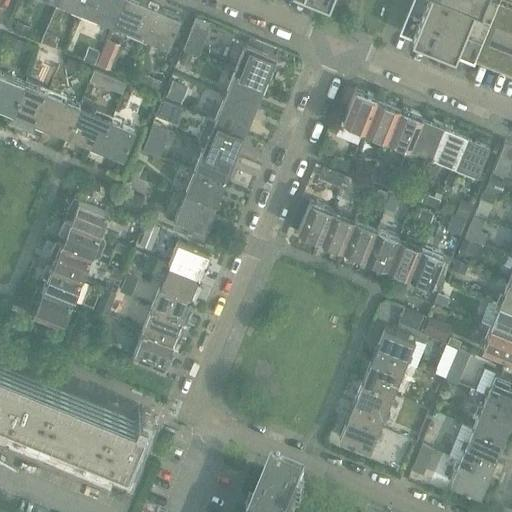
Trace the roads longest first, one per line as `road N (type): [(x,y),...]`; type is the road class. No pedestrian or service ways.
road 1 (residential): [(215,428),(199,397),(340,43)]
road 2 (residential): [(420,511),(215,428)]
road 3 (residential): [(511,112),(340,43)]
